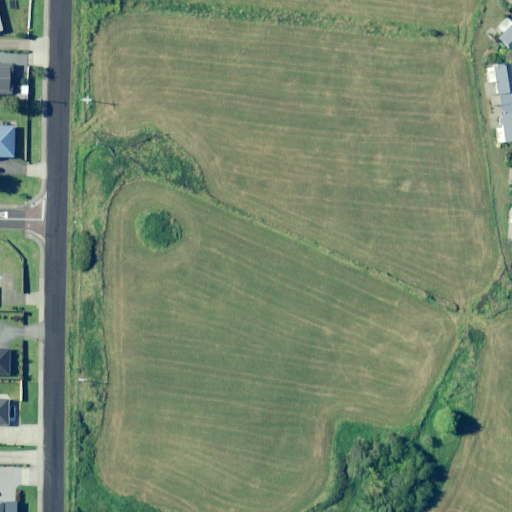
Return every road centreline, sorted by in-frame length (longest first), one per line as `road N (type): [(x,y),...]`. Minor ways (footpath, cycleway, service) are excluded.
road 1 (residential): [(57,220),(55,511)]
road 2 (residential): [(61,0),(57,220)]
